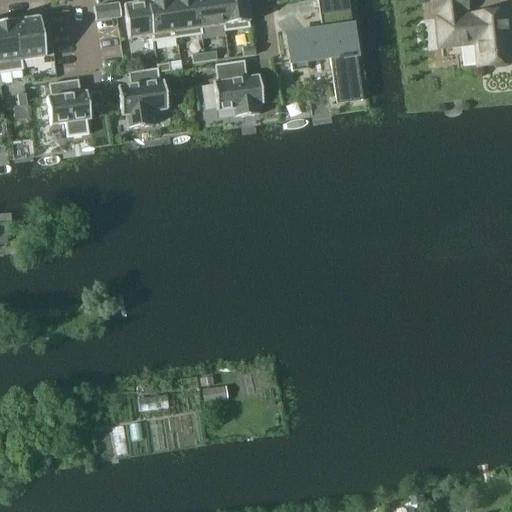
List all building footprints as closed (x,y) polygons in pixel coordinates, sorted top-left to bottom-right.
[(166,0),(148,3),(153,37),(153,43),(178,39),(171,0),(166,0)] [(203,36),(202,30),(201,30),(196,0),(171,0),(178,39),(203,36)] [(220,0),(196,0),(201,30),(202,30),(223,27),(224,26),(220,0)] [(220,0),(224,26),(223,27),(224,33),(250,29),(245,0),(220,0)] [(326,31),(287,36),(292,72),(308,70),(307,60),(329,57),(335,99),(362,95),(350,10),(348,0),(317,0),(318,0),(320,0),(321,0),(324,14),(324,15),(326,31)] [(467,8),(466,0),(431,0),(433,11),(440,11),(441,20),(439,21),(440,32),(456,45),(477,43),(479,67),(493,65),(495,68),(506,67),(507,64),(511,63),(508,35),(510,35),(510,34),(506,34),(504,12),(474,15),(474,17),(462,18),(461,8),(467,8)] [(128,40),(153,37),(148,3),(123,6),(128,40)] [(96,21),(117,18),(121,18),(119,4),(94,8),(96,21)] [(41,23),(40,18),(15,22),(21,61),(22,61),(46,58),(53,57),(49,22),(41,23)] [(21,61),(15,22),(0,23),(0,74),(23,71),(22,61),(21,61)] [(243,57),(256,55),(255,47),(242,48),(243,57)] [(216,52),(204,54),(205,62),(217,61),(216,52)] [(205,62),(204,54),(192,56),(193,64),(205,62)] [(244,62),(215,66),(217,83),(213,83),(217,112),(234,109),(235,119),(260,115),(258,106),(263,105),(259,77),(247,78),(244,62)] [(170,72),(169,64),(157,66),(157,69),(158,74),(170,72)] [(159,82),(158,74),(157,69),(128,74),(130,86),(117,88),(122,116),(126,116),(128,130),(153,126),(151,112),(167,110),(163,81),(159,82)] [(78,81),(49,85),(51,99),(46,99),(50,126),(65,124),(67,138),(89,135),(87,121),(90,121),(86,93),(80,94),(78,81)] [(17,96),(19,108),(27,107),(26,95),(17,96)] [(7,227),(0,227),(0,244),(9,244),(7,227)] [(202,386),(215,385),(213,376),(201,378),(202,386)] [(228,400),(226,387),(202,390),(204,403),(228,400)] [(472,511),(470,500),(457,503),(459,511),(472,511)]
